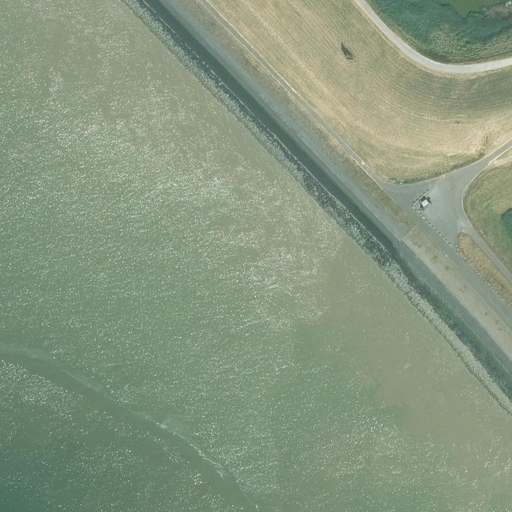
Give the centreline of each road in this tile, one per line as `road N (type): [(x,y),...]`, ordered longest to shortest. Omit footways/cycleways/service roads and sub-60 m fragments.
road 1 (unclassified): [(511,142),(461,178),(453,196),(475,239),(511,279)]
road 2 (track): [(511,60),(465,69),(427,61),(359,0)]
